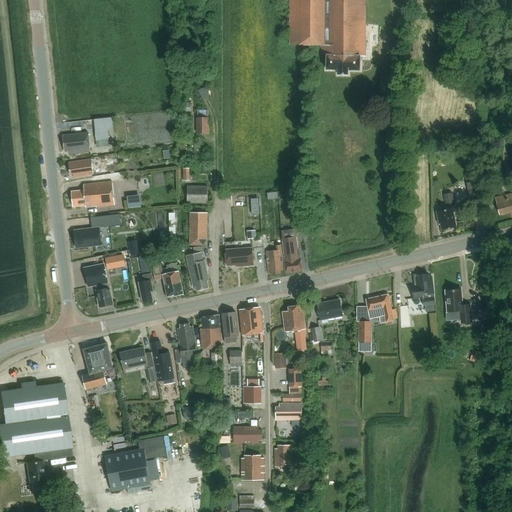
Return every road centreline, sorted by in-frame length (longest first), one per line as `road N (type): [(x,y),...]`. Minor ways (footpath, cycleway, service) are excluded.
road 1 (unclassified): [(68,330),(33,0)]
road 2 (secondary): [(263,289),(511,232)]
road 3 (unclassified): [(268,511),(263,289)]
road 4 (secondary): [(68,330),(263,289)]
